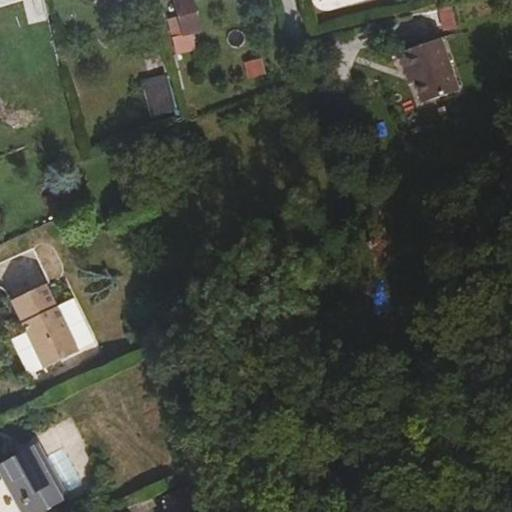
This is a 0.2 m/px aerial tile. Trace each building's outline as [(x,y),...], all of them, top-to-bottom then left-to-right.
[(4,0),(6,4),(8,9),(35,0),(4,0)] [(205,32),(200,10),(197,0),(171,0),(179,37),(205,32)] [(311,9),(309,0),(289,0),(291,12),(311,9)] [(453,102),(435,48),(397,61),(423,112),(453,102)] [(431,156),(427,144),(405,150),(408,162),(431,156)] [(78,346),(49,285),(33,252),(0,268),(0,277),(28,337),(42,365),(78,346)] [(65,511),(69,510),(50,475),(37,454),(0,473),(0,488),(12,511),(65,511)]
